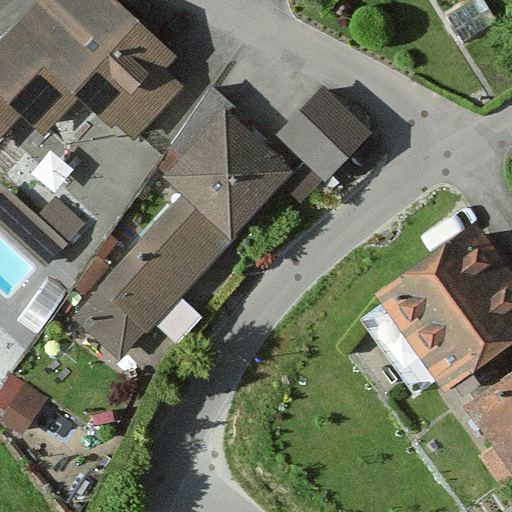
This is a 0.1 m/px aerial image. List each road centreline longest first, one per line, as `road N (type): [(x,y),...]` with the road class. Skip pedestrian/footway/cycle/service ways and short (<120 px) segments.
road 1 (residential): [(155,511),(226,352),(282,282),(478,140)]
road 2 (residential): [(478,140),(200,0)]
